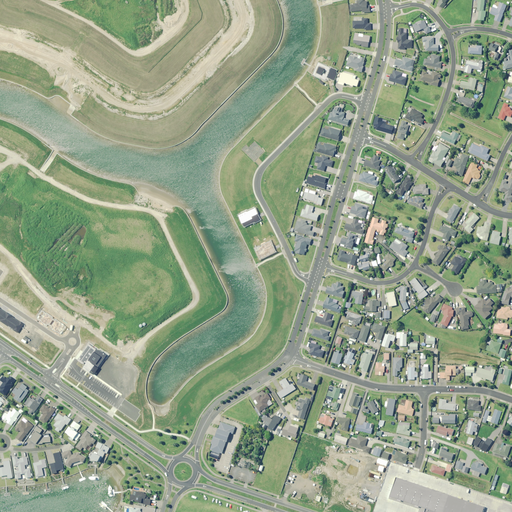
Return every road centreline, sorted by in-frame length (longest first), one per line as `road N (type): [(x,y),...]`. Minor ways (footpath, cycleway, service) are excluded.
road 1 (residential): [(280,237),(256,192),(259,171),(332,98),(363,101)]
road 2 (secondary): [(170,475),(45,383)]
road 3 (secondary): [(50,377),(177,459)]
road 4 (residential): [(448,34),(450,82),(412,162)]
road 5 (residential): [(292,357),(375,386),(423,389)]
road 6 (residential): [(361,136),(322,266)]
road 7 (residential): [(315,265),(353,135)]
road 8 (secondary): [(195,468),(306,511)]
